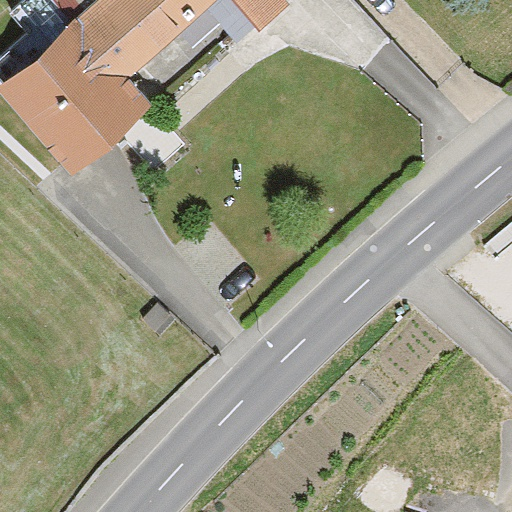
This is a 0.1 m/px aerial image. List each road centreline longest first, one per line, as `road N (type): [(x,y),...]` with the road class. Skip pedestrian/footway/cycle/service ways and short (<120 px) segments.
road 1 (tertiary): [(143,511),(408,239),(511,157)]
road 2 (unknown): [(363,0),(511,125)]
